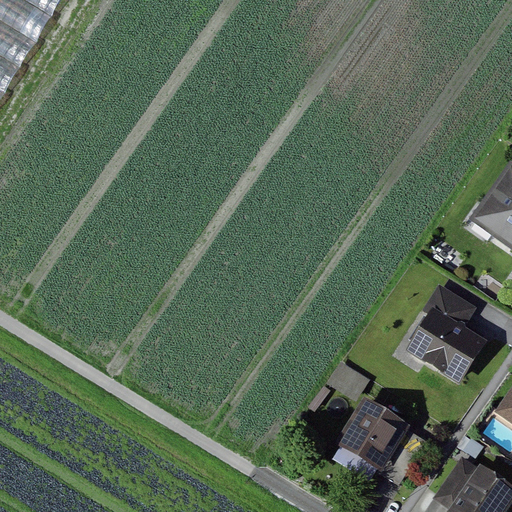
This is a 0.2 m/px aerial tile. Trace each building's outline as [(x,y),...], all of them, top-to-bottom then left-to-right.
[(511,175),(474,230),(511,255),(511,175)] [(481,313),(447,291),(407,353),(462,389),(486,352),(464,338),(481,313)] [(341,361),(327,384),(357,402),(371,379),(341,361)] [(511,383),(492,414),(511,426),(511,383)] [(402,429),(355,402),(329,448),(375,476),(402,429)] [(503,511),(511,499),(511,493),(470,467),(441,511),(503,511)]
